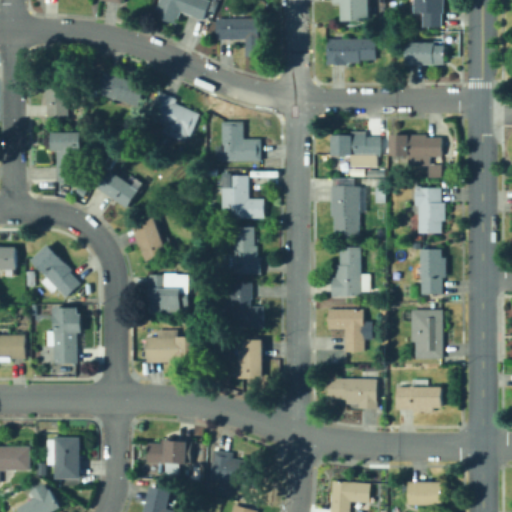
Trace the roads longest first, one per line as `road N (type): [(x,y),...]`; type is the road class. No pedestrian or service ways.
road 1 (residential): [(511,444),(340,441),(168,398),(0,398)]
road 2 (residential): [(295,511),(303,436),(293,0)]
road 3 (tertiary): [(479,0),(481,511)]
road 4 (residential): [(480,98),(296,98),(232,83),(138,44),(0,29)]
road 5 (residential): [(114,398),(115,286),(107,249),(66,215),(0,210)]
road 6 (residential): [(10,0),(12,210)]
